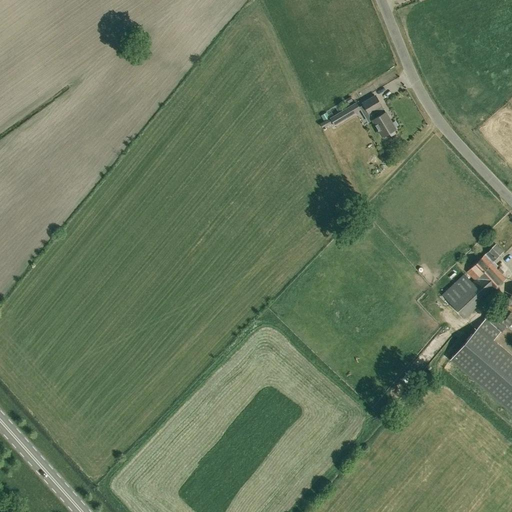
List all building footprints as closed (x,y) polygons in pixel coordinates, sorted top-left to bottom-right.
[(375,95),(361,102),(372,119),(383,136),(395,129),(385,112),(386,112),(375,95)] [(334,125),(360,109),(356,102),(329,118),(320,123),(322,127),(332,122),(334,125)] [(464,317),(506,278),(491,263),(503,251),(496,243),(484,254),(484,255),(467,271),(475,280),(472,282),(464,274),(443,294),(464,317)] [(506,270),(502,265),(498,269),(502,274),(506,270)] [(501,332),(506,326),(502,324),(505,320),(503,319),(504,318),(493,309),(485,318),(449,360),(511,413),(511,356),(493,339),(500,331),(501,332)] [(511,330),(511,312),(511,311),(505,320),(502,324),(506,326),(511,330)]
